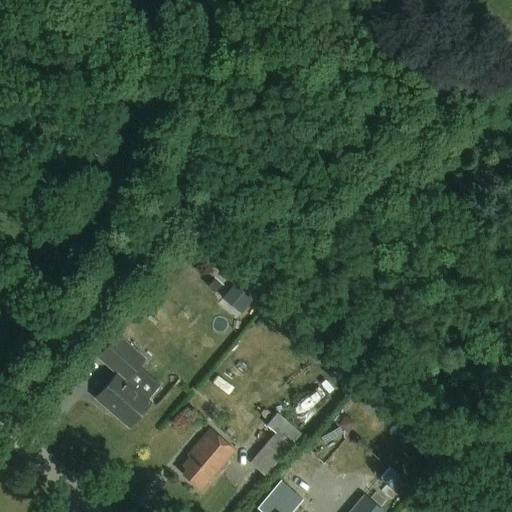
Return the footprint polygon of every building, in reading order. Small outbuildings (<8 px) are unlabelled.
[(151,402),(148,399),(160,385),(139,366),(145,359),(117,334),(97,357),(116,373),(95,398),(129,428),(151,402)] [(300,434),(276,413),(266,424),(275,432),(249,462),(264,475),(300,434)] [(199,491),(234,449),(209,428),(184,457),(186,458),(180,467),(183,469),(179,474),(199,491)] [(291,511),(298,505),(276,486),(257,508),(261,511),(291,511)] [(384,511),(363,493),(347,511),(384,511)]
